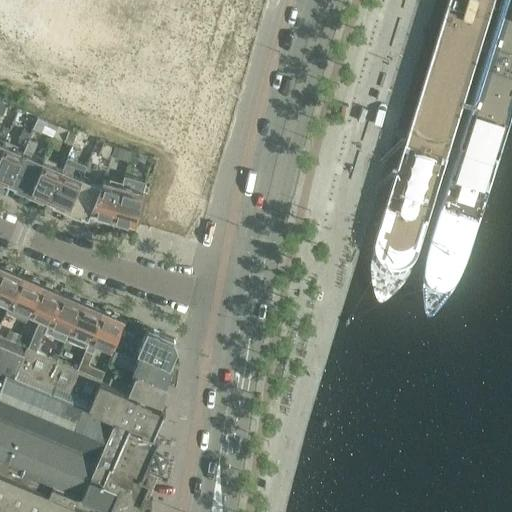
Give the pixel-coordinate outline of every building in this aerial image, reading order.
[(60,18),(41,79),(149,112),(150,113),(155,115),(159,117),(162,121),(165,125),(168,130),(169,135),(169,140),(169,145),(146,229),(188,240),(191,240),(194,239),(197,236),(198,233),(214,183),(217,173),(215,172),(220,154),(223,154),(226,144),(223,144),(229,125),(231,126),(234,116),(232,115),(238,96),(228,93),(231,83),(236,85),(239,74),(242,75),(245,65),(242,64),(252,30),(259,32),(262,22),(260,21),(264,10),(259,9),(261,0),(65,0),(63,9),(65,10),(63,19),(60,18)] [(8,104),(0,100),(0,115),(3,116),(8,104)] [(35,115),(31,126),(40,129),(44,119),(35,115)] [(21,128),(16,140),(24,143),(27,137),(29,131),(21,128)] [(62,138),(70,141),(74,131),(66,128),(62,138)] [(84,135),(74,131),(70,141),(80,145),(84,135)] [(21,149),(8,182),(19,186),(20,190),(27,193),(41,158),(31,154),(37,141),(27,137),(24,143),(21,149)] [(2,141),(0,146),(0,178),(8,182),(21,149),(2,141)] [(114,145),(106,142),(102,153),(110,156),(114,145)] [(122,148),(114,145),(110,156),(119,159),(122,148)] [(127,160),(136,163),(139,153),(130,150),(127,160)] [(60,166),(47,199),(57,203),(59,207),(66,210),(80,175),(85,163),(65,155),(60,166)] [(41,158),(27,193),(33,196),(36,194),(47,199),(60,166),(41,158)] [(80,175),(66,210),(72,213),(76,211),(87,216),(89,211),(100,184),(100,183),(80,175)] [(121,183),(111,220),(117,222),(121,219),(133,223),(133,222),(138,224),(147,191),(149,185),(144,184),(145,182),(123,176),(121,183)] [(100,184),(89,211),(102,214),(104,218),(111,220),(121,183),(103,178),(100,183),(100,184)] [(1,266),(0,267),(0,298),(9,303),(21,275),(11,270),(10,267),(5,266),(2,267),(1,266)] [(9,303),(6,310),(26,318),(29,311),(41,283),(39,282),(37,280),(32,278),(30,278),(21,275),(9,303)] [(41,283),(29,311),(39,316),(26,346),(27,346),(35,350),(60,292),(52,288),(50,285),(46,283),(43,284),(41,283)] [(60,292),(40,340),(47,343),(55,323),(69,329),(81,301),(79,300),(78,297),(73,295),(70,296),(60,292)] [(69,329),(66,336),(86,345),(101,309),(92,306),(91,303),(86,301),(83,302),(81,301),(69,329)] [(86,345),(85,348),(92,351),(96,341),(110,347),(122,319),(120,318),(118,315),(113,313),(110,313),(101,309),(86,345)] [(121,328),(117,339),(141,350),(168,361),(168,360),(175,345),(174,344),(172,339),(173,338),(146,327),(143,333),(140,340),(133,337),(135,334),(121,328)] [(9,330),(6,337),(16,341),(19,335),(9,330)] [(0,334),(0,370),(5,372),(5,371),(15,375),(27,346),(26,346),(16,341),(6,337),(0,334)] [(27,346),(15,375),(87,406),(99,379),(102,380),(103,379),(100,378),(85,371),(76,368),(65,363),(35,350),(27,346)] [(115,350),(110,361),(136,372),(163,383),(170,367),(168,361),(141,350),(136,360),(115,350)] [(68,356),(65,363),(76,368),(79,360),(68,356)] [(5,371),(5,372),(0,382),(0,460),(81,494),(113,418),(87,406),(15,375),(5,371)] [(109,383),(128,392),(160,406),(161,404),(159,403),(165,389),(163,383),(136,372),(130,386),(112,378),(109,383)] [(99,379),(87,406),(113,418),(153,433),(164,406),(161,404),(160,406),(128,392),(109,383),(102,380),(99,379)] [(81,494),(81,495),(108,507),(109,505),(118,509),(116,511),(145,511),(151,499),(146,497),(155,475),(147,472),(149,469),(144,467),(158,435),(153,433),(113,418),(81,494)] [(0,511),(78,511),(81,505),(97,511),(116,511),(118,509),(109,505),(108,507),(81,495),(81,494),(0,460),(0,511)]
